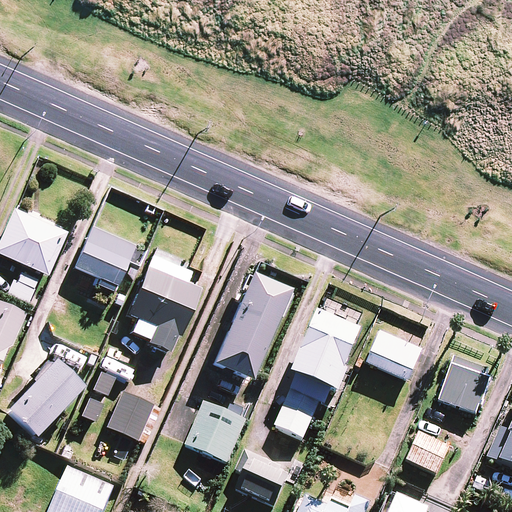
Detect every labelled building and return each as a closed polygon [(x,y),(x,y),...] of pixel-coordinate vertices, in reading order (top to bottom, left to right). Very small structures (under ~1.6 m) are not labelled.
[(65,231),(13,208),(0,237),(0,257),(44,277),(65,231)] [(132,248),(90,230),(73,270),(114,288),(132,248)] [(188,275),(150,259),(127,317),(136,320),(130,335),(147,342),(145,345),(170,355),(196,291),(183,286),(188,275)] [(32,292),(37,283),(18,273),(5,296),(33,312),(41,297),(32,292)] [(287,294),(248,277),(209,366),(248,383),(287,294)] [(0,363),(22,316),(0,305),(0,363)] [(359,334),(317,317),(300,357),(342,375),(359,334)] [(94,345),(65,331),(52,358),(82,372),(94,345)] [(420,353),(380,335),(366,366),(406,383),(420,353)] [(490,373),(454,360),(438,403),(475,416),(490,373)] [(80,389),(52,363),(5,412),(33,439),(80,389)] [(318,404),(291,392),(275,428),(302,440),(318,404)] [(152,406),(120,393),(105,429),(136,442),(152,406)] [(245,423),(204,405),(185,447),(226,465),(245,423)] [(511,425),(507,437),(498,433),(486,459),(511,470),(511,425)] [(449,449),(418,435),(406,462),(436,476),(449,449)] [(288,474),(245,454),(236,473),(242,476),(236,491),(273,508),(288,474)] [(103,511),(113,490),(68,470),(50,511),(103,511)] [(494,485),(479,476),(471,490),(487,498),(494,485)] [(329,486),(321,505),(304,498),(298,511),(365,511),(369,503),(339,490),(329,486)] [(421,511),(395,500),(390,511),(421,511)]
